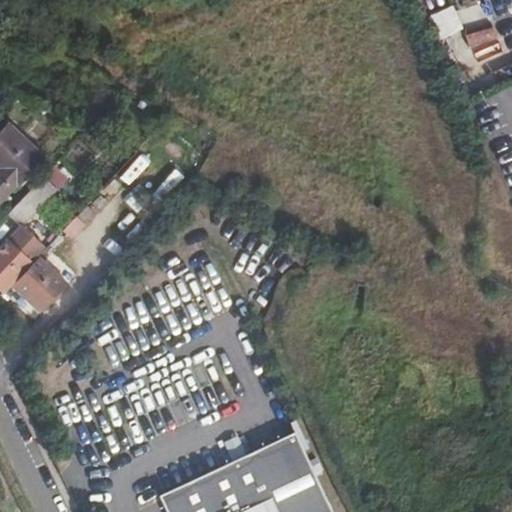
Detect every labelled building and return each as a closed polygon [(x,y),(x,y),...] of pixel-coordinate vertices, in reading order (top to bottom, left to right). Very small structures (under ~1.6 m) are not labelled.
[(0,201),(43,155),(9,124),(0,133),(0,201)] [(67,177),(54,165),(42,176),(56,189),(67,177)] [(56,189),(42,176),(12,208),(25,221),(56,189)] [(78,228),(71,221),(62,231),(70,237),(78,228)] [(0,246),(0,290),(3,293),(11,285),(38,256),(46,248),(21,224),(0,246)] [(68,285),(38,256),(11,285),(41,313),(68,285)] [(331,511),(295,434),(158,499),(164,511),(331,511)]
